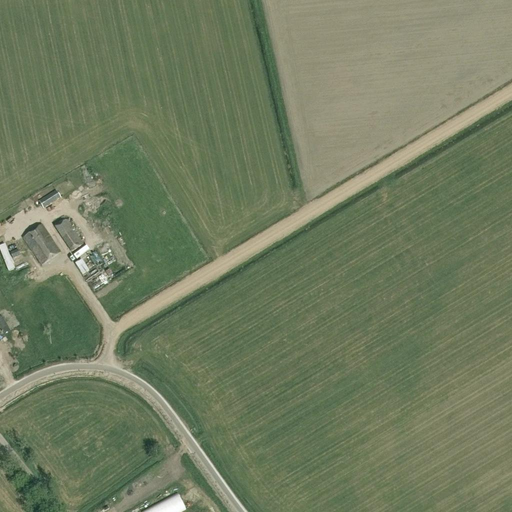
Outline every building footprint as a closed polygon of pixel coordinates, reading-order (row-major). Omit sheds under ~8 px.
[(56,191),(49,196),(49,195),(38,202),(43,210),(55,203),(54,203),(61,199),(56,191)] [(72,253),(83,245),(67,221),(55,229),(72,253)] [(42,266),(61,254),(42,226),(23,238),(42,266)] [(86,282),(99,273),(89,257),(75,266),(86,282)] [(109,275),(93,281),(96,289),(112,283),(109,275)]
